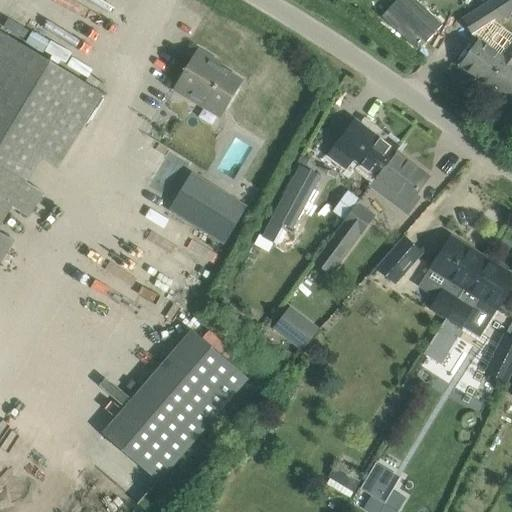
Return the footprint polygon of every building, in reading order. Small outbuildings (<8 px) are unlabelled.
[(511,0),(491,0),(464,18),(475,34),(511,10),(511,0)] [(104,92),(0,29),(0,264),(15,240),(0,231),(0,224),(12,205),(29,216),(44,191),(28,182),(42,158),(59,168),(104,92)] [(511,42),(502,56),(479,39),(459,65),(488,87),(507,61),(511,64),(511,42)] [(220,117),(231,98),(242,81),(210,62),(212,58),(198,50),(174,90),(220,117)] [(511,64),(507,61),(488,87),(511,104),(511,64)] [(376,177),(395,152),(396,151),(355,120),(335,147),(328,157),(345,170),(353,160),(376,177)] [(369,186),(407,213),(419,198),(415,195),(428,177),(395,152),(376,177),(369,186)] [(300,166),(261,236),(274,243),(283,224),(292,229),(320,177),(305,168),(300,166)] [(189,170),(164,208),(222,244),(246,206),(189,170)] [(356,204),(359,200),(339,185),(325,205),(320,212),(327,217),(317,231),(329,240),(356,204)] [(330,272),(372,216),(356,204),(329,240),(314,260),(330,272)] [(429,308),(445,318),(484,257),(450,236),(430,268),(448,279),(429,308)] [(377,269),(394,284),(422,252),(405,237),(377,269)] [(480,299),(498,310),(511,287),(511,274),(484,257),(445,318),(424,352),(440,362),(480,299)] [(303,350),(318,330),(290,309),(275,329),(303,350)] [(159,486),(245,379),(182,328),(95,435),(159,486)] [(511,369),(511,338),(505,335),(485,373),(505,383),(511,369)] [(375,464),(360,491),(370,497),(384,505),(391,492),(400,478),(375,464)] [(333,466),(325,484),(354,497),(363,479),(333,466)]
